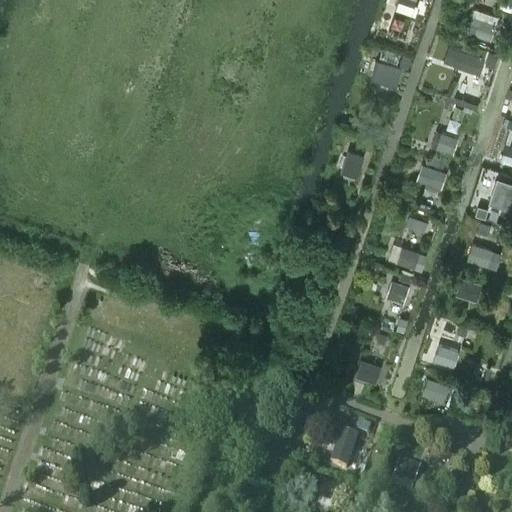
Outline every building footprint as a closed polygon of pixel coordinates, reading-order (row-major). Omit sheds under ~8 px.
[(490,39),(496,21),(479,16),(474,33),(490,39)] [(478,72),(484,56),(468,50),(462,66),(478,72)] [(395,82),(399,68),(375,61),(371,75),(395,82)] [(452,153),(457,137),(440,131),(435,147),(452,153)] [(511,161),(511,145),(506,144),(501,158),(511,161)] [(357,174),(364,151),(348,146),(341,169),(357,174)] [(440,186),(445,170),(421,163),(416,178),(440,186)] [(511,178),(497,174),(488,200),(511,207),(511,178)] [(242,266),(265,269),(273,215),(249,212),(242,266)] [(409,213),(407,223),(426,228),(428,218),(409,213)] [(481,219),(476,235),(490,239),(495,224),(481,219)] [(414,265),(419,249),(401,243),(396,260),(414,265)] [(497,268),(502,253),(472,243),(467,258),(497,268)] [(476,299),(481,284),(461,277),(456,293),(476,299)] [(403,302),(408,283),(391,278),(385,296),(403,302)] [(454,365),(458,348),(437,342),(433,359),(454,365)] [(376,381),(381,364),(360,357),(355,375),(376,381)] [(443,400),(448,382),(427,376),(421,393),(443,400)] [(345,468),(350,453),(335,448),(330,464),(345,468)] [(414,484),(420,467),(399,460),(393,478),(414,484)] [(334,505),(340,488),(324,482),(318,500),(334,505)] [(382,511),(405,511),(408,503),(386,496),(382,511)]
